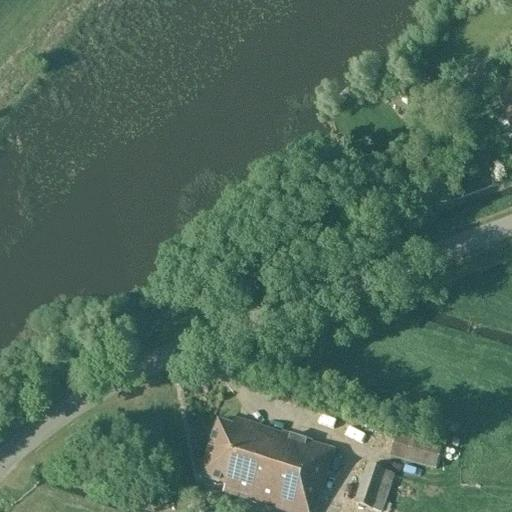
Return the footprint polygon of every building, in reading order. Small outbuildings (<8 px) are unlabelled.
[(492,63),(466,82),(473,91),(499,72),(492,63)] [(506,115),(511,126),(511,90),(509,86),(495,93),(506,114),(506,115)] [(233,427),(217,422),(199,479),(225,487),(223,493),(281,511),(314,511),(333,451),(235,420),(233,427)] [(442,447),(396,434),(390,457),(435,470),(442,447)] [(352,506),(367,511),(380,511),(394,477),(366,467),(352,506)]
